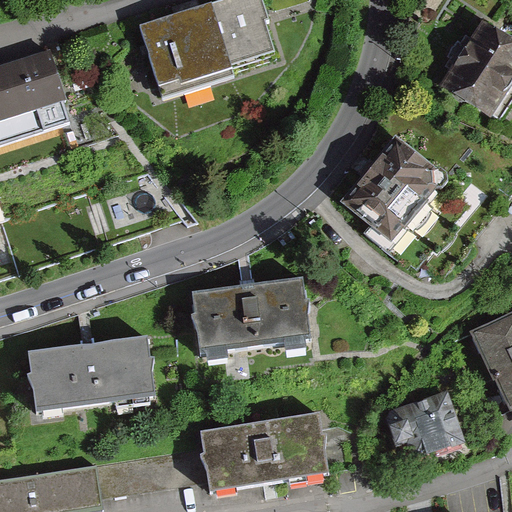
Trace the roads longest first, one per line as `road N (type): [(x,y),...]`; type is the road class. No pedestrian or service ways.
road 1 (residential): [(0,306),(136,267),(226,233),(284,200),(327,155),(372,72),(383,0)]
road 2 (residential): [(317,511),(461,480),(511,459)]
